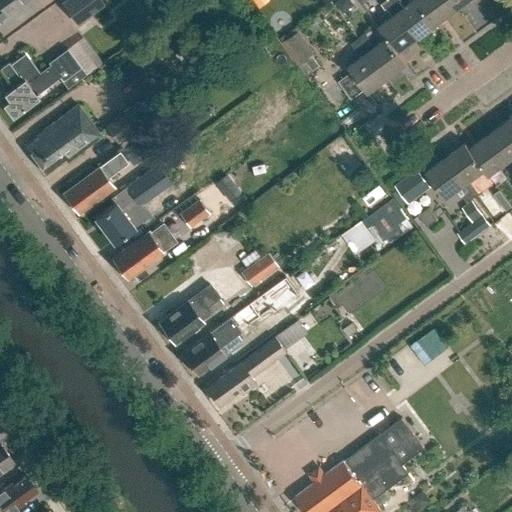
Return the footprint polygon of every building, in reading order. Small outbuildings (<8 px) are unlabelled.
[(18,0),(0,0),(0,18),(10,11),(8,8),(18,0)] [(77,25),(105,5),(101,0),(65,0),(61,3),(77,25)] [(343,14),(354,6),(349,0),(341,0),(336,4),(343,14)] [(418,37),(389,0),(386,0),(381,4),(391,17),(379,26),(387,37),(388,37),(399,52),(400,52),(418,37)] [(437,23),(419,0),(413,0),(406,6),(401,0),(389,0),(418,37),(437,23)] [(456,9),(449,0),(419,0),(437,23),(456,9)] [(467,0),(449,0),(456,9),(467,0)] [(313,57),(316,55),(299,32),(287,41),(283,44),(299,67),(313,57)] [(408,63),(400,52),(399,52),(388,37),(387,37),(376,46),(366,33),(359,38),(388,77),(408,63)] [(388,77),(359,38),(352,44),(362,57),(349,66),(354,72),(340,82),(353,99),(367,89),(369,92),(388,77)] [(60,77),(62,81),(67,88),(86,74),(81,67),(67,48),(49,62),(51,64),(40,72),(26,53),(11,64),(9,61),(0,67),(0,69),(13,87),(3,94),(7,100),(2,104),(12,117),(24,108),(25,110),(39,99),(36,95),(60,77)] [(305,75),(319,66),(313,57),(299,67),(305,75)] [(155,124),(138,101),(105,126),(117,142),(122,148),(155,124)] [(65,161),(100,136),(77,105),(42,131),(44,133),(26,146),(45,172),(63,159),(65,161)] [(511,121),(510,119),(491,133),(511,161),(511,121)] [(511,161),(491,133),(472,147),(472,148),(487,168),(491,174),(503,165),(511,176),(511,161)] [(136,139),(121,150),(128,160),(143,149),(136,139)] [(475,177),(487,168),(472,148),(472,147),(468,142),(448,156),(478,195),(485,190),(475,177)] [(106,178),(127,163),(119,152),(99,167),(98,166),(63,193),(78,213),(113,186),(106,178)] [(448,197),(461,188),(470,201),(478,195),(448,156),(429,171),(448,197)] [(150,215),(142,203),(170,183),(156,165),(111,198),(115,203),(95,218),(113,242),(150,215)] [(397,183),(411,201),(431,187),(417,168),(397,183)] [(363,198),(369,207),(386,194),(379,186),(363,198)] [(239,192),(207,216),(217,229),(249,206),(239,192)] [(503,215),(489,196),(487,198),(480,203),(494,222),(503,215)] [(199,219),(208,213),(198,199),(179,213),(189,227),(199,219)] [(391,200),(362,221),(373,235),(376,246),(388,237),(392,241),(405,231),(404,229),(410,225),(391,200)] [(491,225),(473,201),(463,209),(473,222),(458,233),(467,244),(491,225)] [(430,225),(440,218),(431,207),(421,214),(430,225)] [(158,246),(171,237),(162,225),(146,237),(144,234),(112,259),(126,278),(141,267),(143,268),(149,263),(150,260),(162,251),(158,246)] [(277,265),(268,253),(240,273),(250,286),(277,265)] [(224,353),(219,347),(246,327),(248,328),(272,310),(273,313),(293,298),(279,278),(259,293),(261,295),(182,353),(187,360),(197,374),(213,362),(221,360),(221,356),(224,353)] [(205,307),(218,297),(209,285),(159,322),(174,343),(190,332),(193,332),(198,328),(198,326),(202,323),(200,320),(209,312),(205,307)] [(297,320),(275,336),(206,387),(220,405),(238,392),(240,395),(256,383),(251,377),(286,351),(284,349),(306,333),(297,320)] [(357,330),(352,323),(343,330),(348,336),(357,330)] [(433,329),(407,342),(418,363),(443,350),(433,329)] [(342,511),(368,493),(356,476),(391,450),(402,465),(424,448),(402,418),(324,476),(319,469),(310,475),(315,482),(296,497),(306,511),(342,511)] [(0,471),(14,461),(0,442),(0,471)] [(342,511),(381,511),(382,511),(377,506),(390,497),(386,490),(408,474),(402,465),(391,450),(356,476),(368,493),(342,511)] [(19,503),(36,490),(26,476),(13,485),(11,483),(0,491),(0,511),(4,509),(6,511),(12,511),(18,508),(19,503)]
